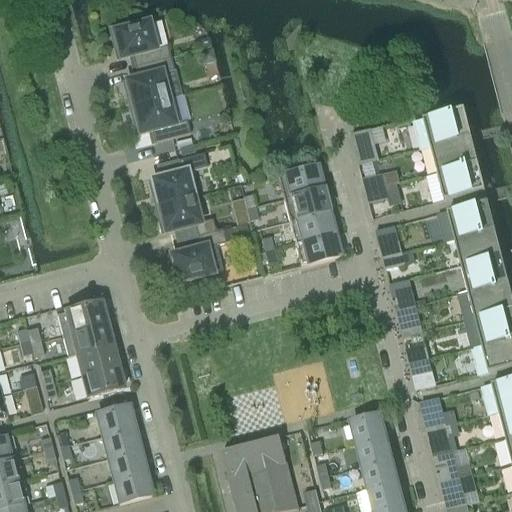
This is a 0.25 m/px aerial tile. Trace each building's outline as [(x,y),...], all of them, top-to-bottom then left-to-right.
[(109,32),(114,49),(117,48),(120,61),(131,58),(134,69),(170,60),(167,47),(154,51),(148,25),(127,30),(127,27),(109,32)] [(126,97),(129,111),(167,101),(161,76),(174,73),(170,60),(134,69),(137,81),(126,84),(129,96),(126,97)] [(154,146),(190,136),(186,123),(174,126),(167,101),(129,111),(133,125),(136,124),(139,136),(151,133),(154,146)] [(414,125),(421,152),(469,140),(471,139),(468,127),(464,112),(423,122),(414,125)] [(351,137),(354,149),(370,145),(366,133),(351,137)] [(430,150),(437,176),(475,166),(478,166),(474,151),(471,139),(469,140),(421,152),(421,153),(430,150)] [(180,175),(151,183),(154,195),(151,196),(155,210),(193,200),(186,175),(207,170),(203,156),(177,163),(180,175)] [(485,193),(482,180),(478,166),(475,166),(437,176),(444,203),(485,193)] [(316,170),(277,180),(283,203),(322,192),(316,170)] [(363,182),(366,195),(381,190),(378,178),(363,182)] [(366,195),(369,207),(384,203),(381,190),(366,195)] [(322,192),(283,203),(289,224),(327,214),(322,192)] [(243,200),(246,212),(255,210),(251,198),(243,200)] [(193,200),(155,210),(158,223),(161,223),(165,235),(194,228),(197,239),(215,234),(223,233),(223,232),(220,222),(212,224),(212,222),(199,225),(193,200)] [(438,218),(445,245),(492,233),(495,232),(488,205),(447,215),(438,218)] [(258,222),(255,210),(246,212),(249,224),(258,222)] [(327,214),(289,224),(294,247),(333,236),(327,214)] [(455,243),(461,269),(502,259),(495,232),(492,233),(445,245),(445,246),(455,243)] [(178,256),(171,258),(174,271),(171,272),(175,289),(193,285),(192,282),(211,277),(212,276),(222,274),(215,248),(226,245),(223,233),(215,234),(197,239),(175,245),(178,256)] [(333,236),(294,247),(300,268),(307,266),(308,268),(339,260),(333,236)] [(261,242),(265,255),(273,252),(270,240),(261,242)] [(379,248),(383,261),(398,257),(395,245),(379,248)] [(276,264),(273,252),(265,255),(268,267),(276,264)] [(383,261),(386,273),(401,269),(398,257),(383,261)] [(459,297),(459,298),(508,285),(502,259),(461,269),(468,295),(459,297)] [(459,298),(466,325),(511,312),(511,298),(508,285),(459,298)] [(393,302),(396,314),(412,310),(408,298),(393,302)] [(56,318),(62,339),(106,328),(101,306),(56,318)] [(396,314),(399,326),(415,322),(412,310),(396,314)] [(511,312),(466,325),(472,351),(511,340),(511,312)] [(67,360),(75,358),(112,349),(106,328),(62,339),(67,360)] [(16,334),(19,347),(28,345),(25,332),(16,334)] [(27,334),(30,348),(40,345),(36,332),(27,334)] [(488,376),(511,369),(511,340),(472,351),(479,378),(488,376)] [(31,357),(28,345),(19,347),(23,359),(31,357)] [(43,359),(40,345),(30,348),(34,362),(43,359)] [(75,358),(81,380),(117,370),(112,349),(75,358)] [(407,355),(410,367),(425,363),(422,351),(407,355)] [(410,367),(413,379),(428,375),(425,363),(410,367)] [(123,391),(117,370),(81,380),(86,401),(123,391)] [(39,376),(43,389),(52,387),(49,373),(39,376)] [(23,380),(18,381),(21,393),(27,392),(35,390),(32,377),(23,380)] [(482,390),(489,417),(511,411),(511,382),(491,387),(491,388),(482,390)] [(43,389),(46,403),(56,401),(52,387),(43,389)] [(35,390),(27,392),(30,404),(38,402),(35,390)] [(96,417),(102,440),(133,431),(127,409),(96,417)] [(498,415),(505,441),(511,439),(511,411),(489,417),(489,418),(498,415)] [(424,421),(427,433),(442,429),(439,417),(424,421)] [(352,425),(357,448),(385,441),(379,418),(352,425)] [(427,433),(430,446),(445,442),(442,429),(427,433)] [(102,440),(108,463),(139,455),(133,431),(102,440)] [(56,439),(59,451),(68,449),(65,437),(56,439)] [(286,466),(280,440),(278,440),(279,441),(223,455),(223,454),(222,455),(228,480),(229,480),(236,511),(296,511),(297,511),(286,466)] [(4,441),(0,441),(0,466),(10,464),(4,441)] [(40,443),(44,455),(52,453),(49,441),(40,443)] [(357,448),(363,471),(391,463),(385,441),(357,448)] [(311,446),(314,459),(323,457),(319,444),(311,446)] [(59,451),(62,463),(71,461),(68,449),(59,451)] [(44,455),(47,467),(55,465),(52,453),(44,455)] [(108,463),(113,485),(144,475),(139,455),(108,463)] [(10,464),(0,466),(0,489),(15,486),(23,484),(17,462),(10,464)] [(363,471),(369,494),(397,486),(391,463),(363,471)] [(316,469),(320,481),(328,478),(325,466),(316,469)] [(437,474),(440,486),(456,482),(452,470),(437,474)] [(113,485),(119,507),(150,499),(144,475),(113,485)] [(331,491),(328,478),(320,481),(323,493),(331,491)] [(67,483),(71,495),(79,493),(76,481),(67,483)] [(440,486),(443,499),(459,495),(456,482),(440,486)] [(52,487),(55,499),(64,497),(60,485),(52,487)] [(0,489),(0,511),(3,511),(21,508),(15,486),(0,489)] [(369,494),(373,511),(388,511),(403,508),(397,486),(369,494)] [(71,495),(74,507),(82,505),(79,493),(71,495)] [(303,496),(307,511),(319,511),(315,493),(303,496)] [(58,511),(67,509),(64,497),(55,499),(58,511)]
